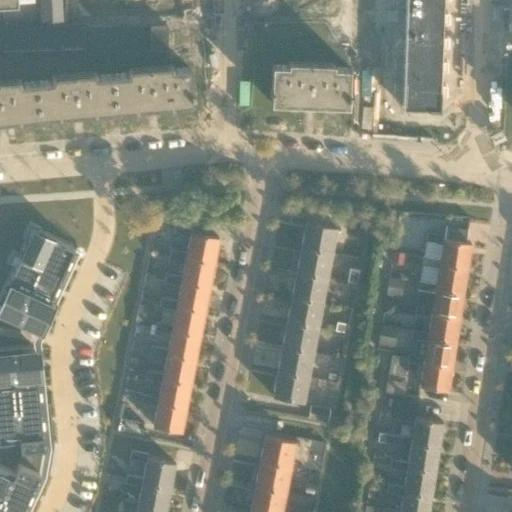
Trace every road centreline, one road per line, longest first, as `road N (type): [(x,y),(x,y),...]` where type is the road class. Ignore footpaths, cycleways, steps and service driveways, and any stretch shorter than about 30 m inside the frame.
road 1 (residential): [(102,164),(104,231),(58,343),(68,459),(48,511)]
road 2 (residential): [(194,511),(265,159)]
road 3 (residential): [(511,180),(456,511)]
road 4 (residential): [(471,168),(265,159)]
road 5 (residential): [(471,168),(476,0)]
road 6 (residential): [(223,0),(227,153)]
road 7 (residential): [(227,153),(102,164)]
